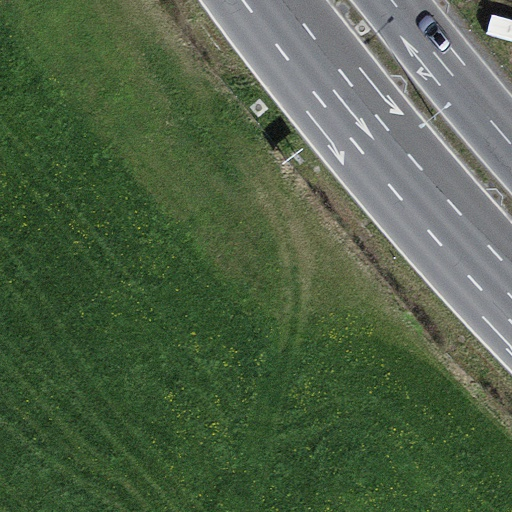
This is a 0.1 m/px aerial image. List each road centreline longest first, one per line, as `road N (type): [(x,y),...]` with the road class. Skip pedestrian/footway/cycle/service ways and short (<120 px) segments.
road 1 (trunk): [(246,0),(312,93),(511,314)]
road 2 (trunk): [(511,185),(433,100),(358,0)]
